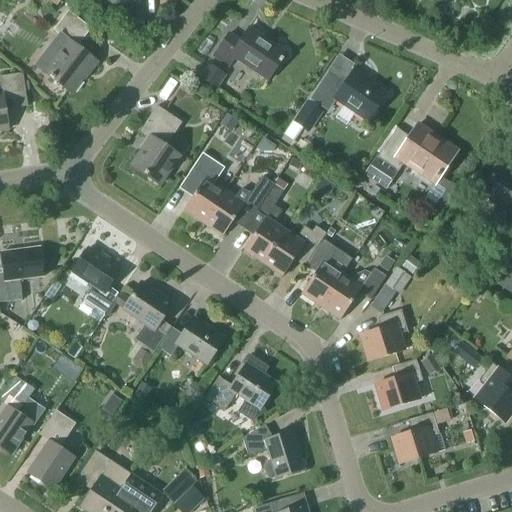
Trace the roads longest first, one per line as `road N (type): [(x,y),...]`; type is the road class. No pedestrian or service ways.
road 1 (residential): [(364,511),(311,347),(67,176)]
road 2 (residential): [(67,176),(205,0)]
road 3 (residential): [(310,0),(495,76)]
